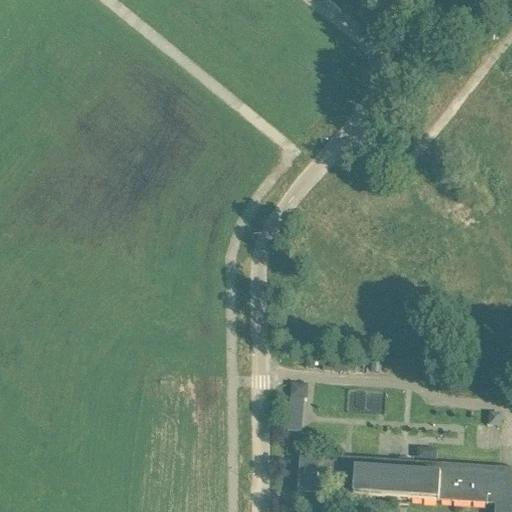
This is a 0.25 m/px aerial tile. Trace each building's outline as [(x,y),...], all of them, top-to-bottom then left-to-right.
[(511,120),(507,117),(471,165),(511,195),(511,120)] [(348,202),(312,249),(369,294),(385,274),(393,280),(402,269),(435,294),(444,282),(468,300),(495,266),(446,228),(440,236),(431,229),(413,253),(348,202)] [(289,429),(301,431),(308,388),(295,386),(289,429)] [(511,511),(511,479),(354,456),(362,493),(495,511),(511,511)] [(332,463),(302,462),(302,488),(331,489),(332,463)]
